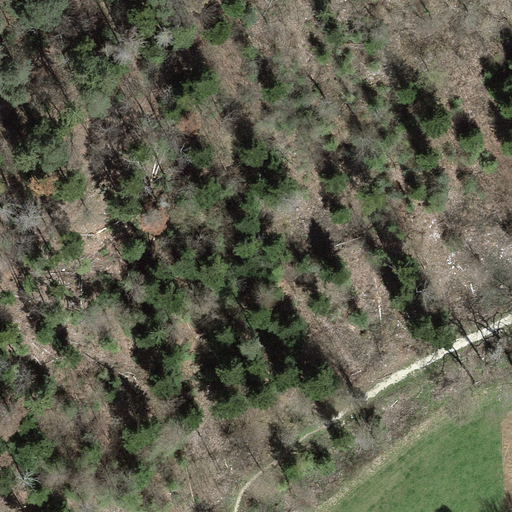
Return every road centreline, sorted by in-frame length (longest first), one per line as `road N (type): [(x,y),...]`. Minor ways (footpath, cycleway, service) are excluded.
road 1 (track): [(225,0),(0,268)]
road 2 (track): [(511,317),(354,403)]
road 3 (track): [(88,0),(0,109)]
